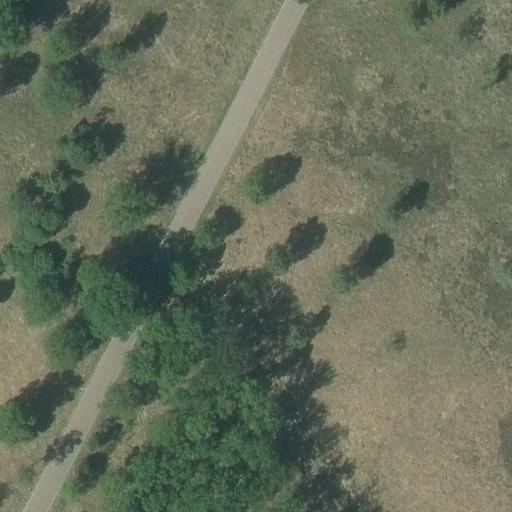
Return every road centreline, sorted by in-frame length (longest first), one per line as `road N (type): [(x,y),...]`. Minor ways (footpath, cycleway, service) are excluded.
road 1 (unclassified): [(30,511),(295,0)]
road 2 (track): [(161,264),(198,293),(338,511)]
